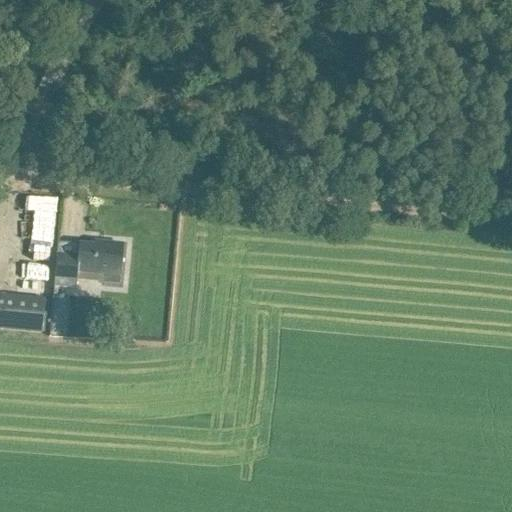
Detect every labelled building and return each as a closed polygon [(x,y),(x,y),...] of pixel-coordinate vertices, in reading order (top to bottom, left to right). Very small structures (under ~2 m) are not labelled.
[(33,222),(33,231),(56,232),(57,222),(33,222)] [(102,243),(102,247),(60,243),(56,286),(78,288),(79,272),(102,274),(101,283),(119,284),(123,245),(102,243)] [(16,247),(15,262),(52,264),(52,249),(16,247)] [(15,292),(40,294),(42,278),(17,276),(15,292)] [(0,329),(41,334),(45,298),(0,293),(0,329)]
